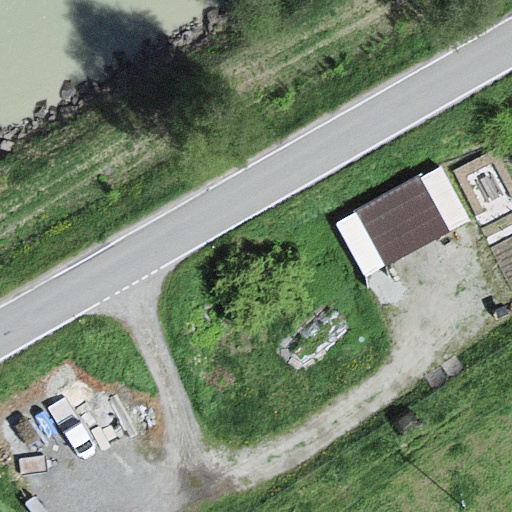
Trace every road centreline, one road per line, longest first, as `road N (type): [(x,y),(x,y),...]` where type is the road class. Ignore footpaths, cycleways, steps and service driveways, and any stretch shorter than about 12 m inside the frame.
road 1 (unclassified): [(511,43),(0,332)]
road 2 (track): [(115,267),(194,426),(251,438)]
